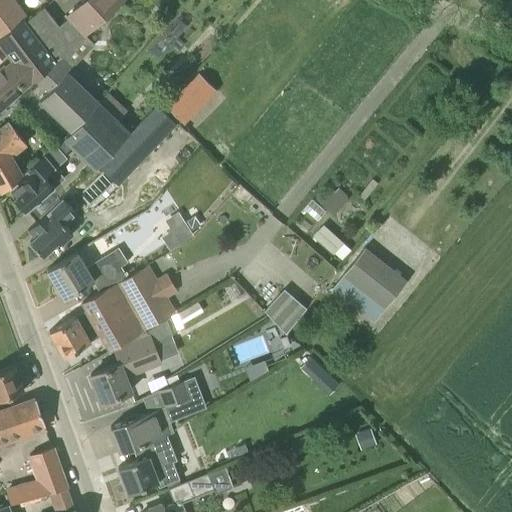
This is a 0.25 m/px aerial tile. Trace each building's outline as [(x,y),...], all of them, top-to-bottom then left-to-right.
[(88,0),(82,6),(80,4),(67,16),(68,17),(59,26),(44,7),(24,22),(55,62),(85,35),(124,0),(88,0)] [(0,36),(22,19),(25,16),(14,2),(5,9),(0,1),(0,36)] [(31,83),(37,77),(55,62),(24,22),(22,19),(0,36),(0,42),(20,69),(13,75),(5,66),(0,70),(0,109),(30,82),(31,83)] [(55,62),(37,77),(48,90),(39,99),(72,130),(97,104),(98,102),(86,90),(90,85),(79,74),(74,79),(67,72),(72,67),(61,56),(55,62)] [(166,107),(183,123),(217,89),(199,73),(166,107)] [(127,134),(97,104),(72,130),(66,136),(75,144),(96,165),(127,134)] [(129,134),(147,152),(176,123),(158,105),(129,134)] [(0,190),(21,173),(11,156),(26,143),(8,120),(0,126),(0,190)] [(51,164),(63,154),(56,144),(27,168),(31,173),(11,190),(15,195),(13,196),(15,199),(14,200),(21,208),(22,207),(24,210),(52,187),(52,186),(62,178),(51,164)] [(69,205),(62,197),(28,229),(32,233),(35,236),(30,241),(34,245),(32,247),(39,254),(41,252),(43,255),(58,241),(60,244),(72,233),(63,223),(75,211),(69,205)] [(162,233),(170,247),(194,234),(179,208),(164,217),(170,228),(162,233)] [(201,224),(195,215),(186,221),(192,230),(201,224)] [(313,236),(333,254),(344,242),(323,224),(313,236)] [(365,247),(343,275),(385,308),(407,280),(365,247)] [(85,267),(76,251),(47,269),(63,296),(76,288),(77,290),(93,281),(99,292),(122,278),(127,276),(120,265),(114,269),(106,255),(85,267)] [(127,276),(122,278),(150,326),(169,314),(141,267),(127,276)] [(87,310),(75,316),(49,330),(63,356),(102,335),(110,349),(117,345),(140,333),(140,332),(150,326),(122,278),(99,292),(82,302),(87,310)] [(284,286),(264,309),(287,329),(307,306),(284,286)] [(204,309),(198,299),(177,311),(177,312),(182,323),(204,309)] [(182,323),(177,312),(166,318),(171,330),(177,328),(183,325),(182,323)] [(146,329),(140,333),(117,345),(124,361),(90,374),(101,402),(131,391),(125,376),(159,362),(151,342),(173,333),(166,318),(147,330),(146,329)] [(287,335),(280,337),(284,348),(291,345),(287,335)] [(310,356),(299,367),(311,378),(321,367),(310,356)] [(0,369),(0,398),(24,389),(14,364),(0,369)] [(176,373),(165,377),(168,385),(178,381),(176,373)] [(120,452),(152,439),(168,433),(174,431),(170,421),(195,411),(189,397),(183,380),(158,389),(165,405),(110,426),(120,452)] [(0,440),(44,425),(45,425),(35,398),(0,410),(0,440)] [(376,443),(371,428),(360,432),(365,446),(376,443)] [(245,442),(235,446),(238,454),(249,450),(245,442)] [(10,503),(48,492),(66,487),(67,487),(53,446),(28,454),(36,478),(6,487),(10,503)] [(158,481),(171,475),(162,452),(149,457),(148,455),(118,467),(128,493),(158,481)] [(184,511),(180,502),(181,501),(182,502),(214,489),(208,472),(168,488),(174,503),(163,507),(161,504),(148,509),(148,511),(184,511)]
